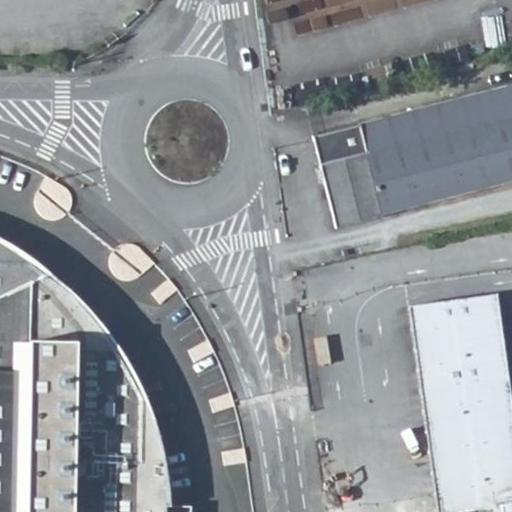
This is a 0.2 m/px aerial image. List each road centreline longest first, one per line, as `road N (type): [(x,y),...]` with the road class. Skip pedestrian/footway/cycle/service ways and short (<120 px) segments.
road 1 (residential): [(293,511),(264,239),(248,169)]
road 2 (residential): [(160,206),(250,353),(289,511)]
road 3 (residential): [(0,128),(133,188)]
road 4 (residential): [(139,89),(0,94)]
road 5 (residential): [(251,120),(236,94),(211,77),(180,72),(145,84)]
road 6 (residential): [(251,120),(228,0)]
